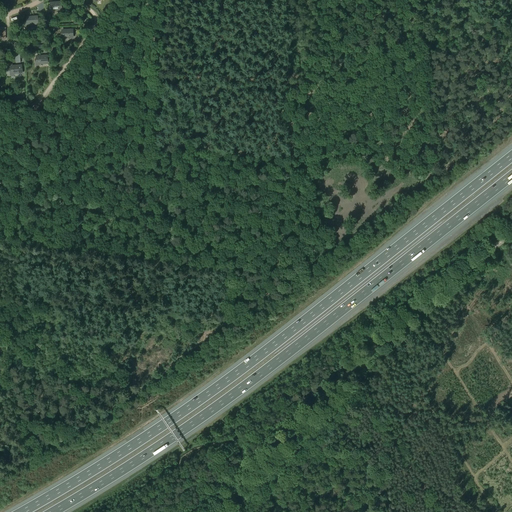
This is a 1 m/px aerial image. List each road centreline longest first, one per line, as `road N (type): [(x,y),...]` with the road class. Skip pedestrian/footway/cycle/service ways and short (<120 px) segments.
road 1 (motorway): [(511,155),(226,380),(21,511)]
road 2 (track): [(0,238),(281,276),(321,254),(313,185),(281,121),(290,49),(284,0)]
road 3 (motorway): [(52,511),(292,350),(511,175)]
road 4 (track): [(15,129),(428,171),(451,132),(511,94)]
road 5 (track): [(0,184),(319,219)]
road 6 (track): [(494,511),(393,352),(424,330),(457,375)]
road 7 (track): [(0,301),(214,320),(221,317),(226,269)]
road 8 (track): [(282,81),(64,68)]
road 9 (track): [(347,372),(433,292),(511,234)]
road 10 (track): [(209,511),(347,372)]
road 11 (track): [(511,313),(456,372),(511,462)]
road 12 (track): [(112,310),(128,140)]
road 13 (track): [(382,166),(372,0)]
road 14 (unknown): [(438,511),(347,372)]
